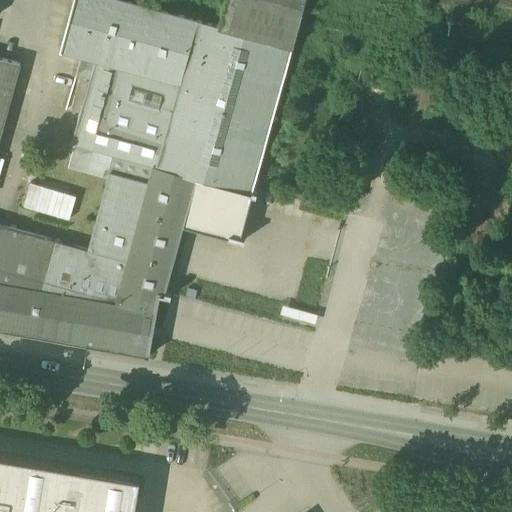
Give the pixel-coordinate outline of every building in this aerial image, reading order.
[(78,0),(64,52),(95,61),(179,84),(197,20),(126,0),(78,0)] [(235,0),(227,28),(298,48),(309,0),(235,0)] [(227,28),(197,20),(179,84),(152,184),(120,304),(158,310),(159,292),(171,293),(199,195),(254,208),(298,48),(227,28)] [(0,157),(27,66),(0,57),(0,157)] [(115,157),(111,173),(152,184),(179,84),(95,61),(71,145),(115,157)] [(0,282),(120,304),(152,184),(111,173),(90,251),(0,227),(0,282)] [(120,304),(0,282),(0,330),(149,356),(158,310),(120,304)] [(134,511),(140,478),(0,454),(0,511),(134,511)]
